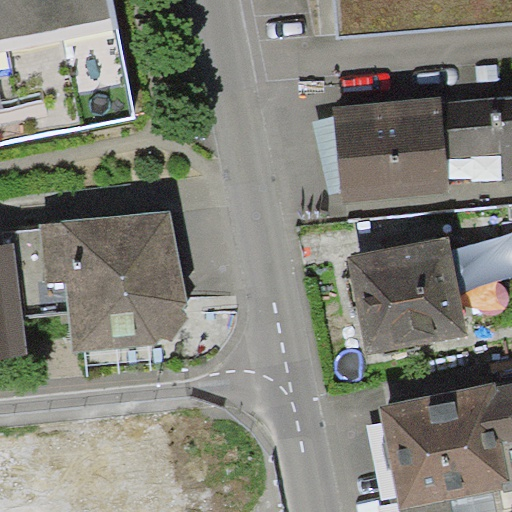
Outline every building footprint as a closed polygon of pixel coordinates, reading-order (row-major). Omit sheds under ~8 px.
[(0,0),(0,139),(153,107),(132,0),(0,0)] [(511,0),(325,0),(329,31),(511,16),(511,0)] [(459,106),(347,119),(357,206),(468,194),(459,106)] [(194,207),(53,219),(58,281),(74,280),(79,343),(204,332),(194,207)] [(31,236),(0,240),(0,351),(49,344),(31,236)] [(477,249),(365,268),(380,359),(492,341),(477,249)] [(511,392),(399,415),(417,511),(433,511),(511,496),(511,392)] [(195,511),(186,428),(0,446),(0,511),(195,511)]
